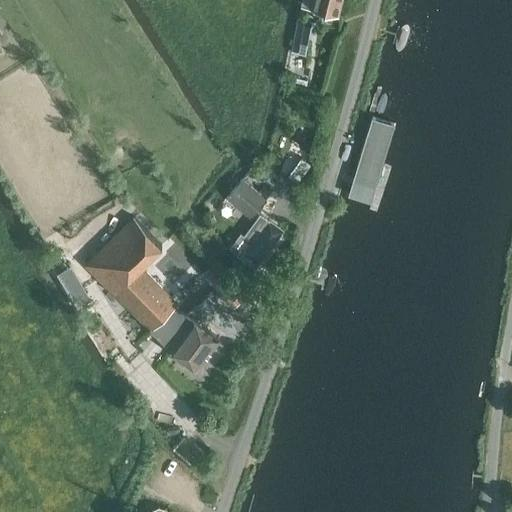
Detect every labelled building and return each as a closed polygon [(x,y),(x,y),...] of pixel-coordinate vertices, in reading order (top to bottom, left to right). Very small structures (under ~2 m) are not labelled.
[(313,0),(311,8),(338,15),(341,0),(313,0)] [(293,52),(306,54),(310,37),(314,37),(317,20),(300,17),(293,52)] [(374,207),(399,127),(374,119),(358,172),(357,174),(357,176),(356,177),(355,181),(354,185),(349,199),(374,207)] [(226,196),(250,217),(273,190),(258,177),(251,185),(242,177),(226,196)] [(233,242),(241,248),(237,253),(255,266),(283,229),(261,213),(244,235),(241,232),(233,242)] [(162,245),(134,216),(85,263),(98,277),(153,332),(177,307),(179,305),(141,266),(162,245)] [(215,287),(228,302),(242,290),(215,259),(202,271),(215,287)] [(83,286),(70,265),(55,275),(77,309),(92,300),(83,286)] [(220,309),(228,302),(215,287),(207,294),(220,309)] [(177,307),(153,332),(170,349),(192,318),(184,312),(177,307)] [(192,318),(170,349),(197,369),(220,337),(192,318)]
